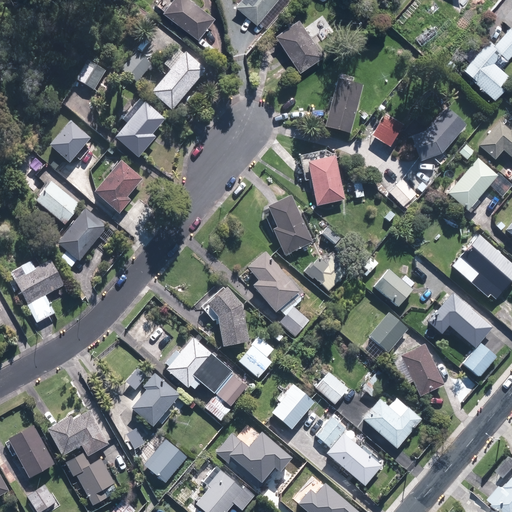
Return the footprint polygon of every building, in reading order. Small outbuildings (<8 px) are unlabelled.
[(177,0),(167,14),(201,41),(218,19),(193,0),(177,0)] [(242,0),(236,8),(258,26),(278,0),(242,0)] [(277,35),(302,73),(326,56),(301,19),(277,35)] [(462,73),(493,101),(511,81),(493,64),(501,56),(507,61),(511,55),(511,30),(510,28),(494,46),(489,42),(477,55),(474,53),(466,61),(469,64),(463,71),(464,72),(462,73)] [(154,95),(174,112),(209,71),(188,54),(186,56),(180,51),(167,67),(173,72),(154,95)] [(123,71),(138,84),(149,71),(152,73),(156,69),(138,53),(123,71)] [(89,61),(77,80),(95,91),(107,72),(89,61)] [(445,66),(450,71),(455,66),(450,61),(445,66)] [(327,129),(352,136),(364,88),(339,81),(327,129)] [(117,137),(141,157),(158,136),(154,133),(166,118),(146,102),(145,103),(140,99),(124,119),(129,123),(117,137)] [(412,138),(421,163),(443,155),(466,126),(447,109),(427,133),(412,138)] [(388,147),(401,124),(384,114),(370,137),(388,147)] [(50,146),(70,162),(91,137),(71,121),(50,146)] [(505,152),(511,158),(511,133),(501,123),(480,147),(497,162),(505,152)] [(464,147),(459,154),(467,160),(472,154),(464,147)] [(307,164),(317,206),(345,200),(335,157),(307,164)] [(448,193),(469,210),(497,176),(477,159),(448,193)] [(96,194),(121,215),(133,201),(130,199),(145,180),(124,162),(96,194)] [(403,206),(406,209),(416,199),(413,196),(415,194),(401,179),(388,192),(402,207),(403,206)] [(353,183),(356,198),(364,196),(361,181),(353,183)] [(38,203),(66,226),(82,208),(53,184),(38,203)] [(293,195),(270,206),(278,226),(274,228),(275,230),(287,254),(314,241),(293,195)] [(389,209),(383,217),(391,223),(397,216),(389,209)] [(87,210),(59,245),(81,263),(109,228),(87,210)] [(340,237),(327,226),(321,233),(322,235),(321,236),(326,241),(327,238),(334,244),(340,237)] [(511,264),(478,236),(452,266),(473,284),(480,275),(501,293),(511,279),(511,264)] [(335,247),(344,254),(351,245),(342,238),(335,247)] [(309,321),(294,308),(303,299),(297,293),(300,290),(265,251),(247,267),(259,280),(253,285),(276,311),(278,309),(285,316),(280,321),(279,323),(296,337),(309,321)] [(314,278),(329,290),(345,272),(330,258),(326,263),(319,257),(313,264),(312,263),(304,272),(313,280),(314,278)] [(34,263),(13,274),(29,305),(48,296),(66,286),(53,261),(37,270),(34,263)] [(375,286),(399,307),(413,290),(411,288),(415,283),(406,275),(401,280),(390,270),(375,286)] [(218,316),(224,346),(250,341),(243,303),(228,287),(208,304),(218,316)] [(464,363),(480,377),(497,357),(480,343),(493,327),(452,293),(427,323),(442,335),(449,326),(476,349),(464,363)] [(369,337),(388,353),(407,330),(388,314),(369,337)] [(275,329),(270,334),(278,341),(283,336),(279,333),(275,329)] [(167,369),(189,388),(197,378),(215,393),(233,371),(216,355),(194,337),(177,358),(167,369)] [(238,362),(257,378),(272,361),(266,356),(273,349),(260,337),(238,362)] [(402,357),(421,397),(446,385),(426,345),(402,357)] [(147,376),(138,368),(126,381),(136,389),(147,376)] [(131,407),(153,425),(180,394),(155,371),(143,386),(147,389),(131,407)] [(378,371),(362,389),(372,397),(387,379),(378,371)] [(315,388),(334,404),(347,388),(328,372),(315,388)] [(271,412),(291,429),(315,401),(293,383),(284,393),(286,394),(271,412)] [(213,397),(205,407),(221,421),(230,410),(213,397)] [(390,406),(381,398),(363,419),(398,448),(423,418),(410,407),(409,408),(397,397),(390,406)] [(186,405),(191,409),(195,404),(190,400),(186,405)] [(81,443),(86,454),(108,442),(89,407),(72,416),(71,413),(46,427),(61,454),(81,443)] [(326,453),(365,485),(382,465),(343,432),(346,428),(331,416),(315,435),(330,448),(326,453)] [(8,437),(29,476),(55,462),(34,423),(8,437)] [(144,444),(135,428),(123,434),(132,450),(144,444)] [(232,433),(216,452),(229,463),(233,458),(263,482),(276,467),(280,471),(291,458),(261,433),(249,447),(232,433)] [(168,443),(147,468),(164,482),(185,457),(168,443)] [(106,496),(102,489),(110,484),(114,482),(114,481),(101,458),(90,464),(83,452),(65,462),(73,476),(76,474),(92,504),(106,496)] [(210,486),(196,503),(206,511),(225,511),(234,502),(242,509),(255,494),(244,486),(243,488),(216,466),(204,481),(210,486)] [(0,494),(9,490),(0,473),(0,494)] [(492,506),(500,511),(511,511),(511,478),(503,489),(500,487),(489,500),(494,504),(492,506)] [(27,495),(37,511),(40,511),(56,502),(44,484),(27,495)] [(358,511),(325,485),(316,495),(310,490),(299,504),(308,511),(358,511)] [(111,511),(133,511),(136,509),(122,498),(111,511)]
